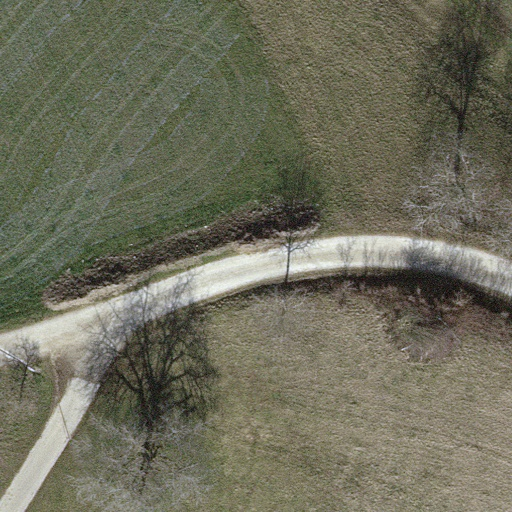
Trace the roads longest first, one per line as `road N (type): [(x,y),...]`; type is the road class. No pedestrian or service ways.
road 1 (track): [(511,286),(438,258),(361,254),(0,352)]
road 2 (track): [(105,322),(72,443),(26,511)]
